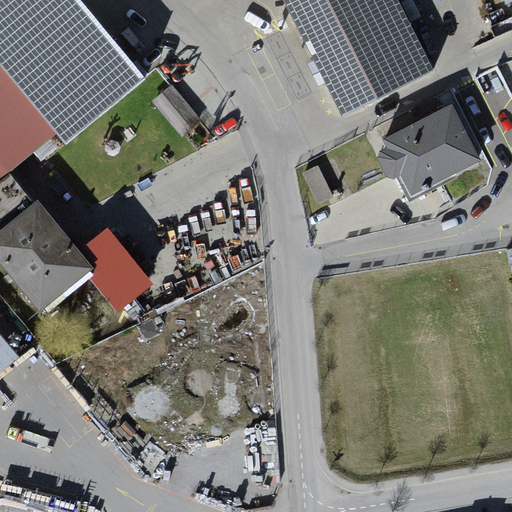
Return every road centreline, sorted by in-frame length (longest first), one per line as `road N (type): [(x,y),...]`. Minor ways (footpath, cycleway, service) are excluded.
road 1 (residential): [(309,511),(288,180),(243,72),(161,0)]
road 2 (unknown): [(277,154),(445,76),(460,52),(442,0)]
road 3 (residential): [(379,511),(511,483)]
